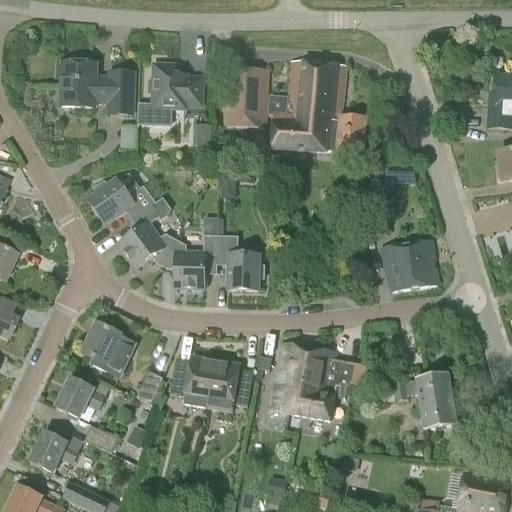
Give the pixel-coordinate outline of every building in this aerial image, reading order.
[(363,157),(366,120),(342,119),(346,69),(291,64),(289,105),(287,105),(287,99),(270,98),(269,114),(274,114),(270,152),(363,157)] [(132,118),(134,76),(110,75),(109,82),(95,82),(96,67),(62,66),(62,70),(58,72),(57,80),(61,82),(60,110),(94,111),(95,105),(109,105),(108,117),(132,118)] [(201,109),(202,82),(186,81),(186,78),(174,78),(174,70),(154,69),(154,84),(150,84),(149,95),(153,95),(153,111),(185,112),(185,109),(201,109)] [(223,131),(266,131),(268,73),(225,72),(223,131)] [(511,78),(499,78),(498,97),(491,96),(489,131),(511,131),(511,78)] [(193,128),(192,149),(211,150),(212,129),(193,128)] [(511,182),(511,152),(498,155),(503,184),(511,182)] [(220,201),(234,202),(234,179),(221,179),(220,201)] [(132,222),(155,206),(143,189),(129,199),(116,181),(108,187),(104,183),(94,190),(97,195),(87,202),(105,226),(125,212),(132,222)] [(369,235),(391,235),(390,197),(368,197),(369,235)] [(155,206),(132,222),(139,231),(119,246),(136,270),(152,259),(157,265),(162,268),(175,243),(176,242),(165,237),(159,241),(149,226),(158,219),(161,224),(168,219),(171,213),(162,201),(155,206)] [(176,242),(175,243),(162,268),(167,270),(175,271),(174,291),(204,291),(205,252),(217,252),(217,239),(204,238),(204,255),(185,255),(185,248),(176,242)] [(217,239),(217,252),(216,267),(229,267),(228,292),(258,293),(258,281),(264,281),(264,268),(259,268),(259,257),(237,256),(237,239),(217,239)] [(384,250),(392,293),(439,286),(431,243),(423,245),(390,249),(384,250)] [(0,283),(3,285),(17,257),(0,248),(0,283)] [(15,306),(0,298),(0,338),(7,342),(17,320),(10,316),(15,306)] [(119,380),(135,347),(120,340),(121,337),(96,325),(82,354),(95,361),(92,367),(119,380)] [(271,412),(292,416),(296,392),(316,396),(322,361),(314,360),(315,351),(283,346),(278,374),(271,412)] [(296,392),(292,416),(330,422),(334,400),(345,402),(348,387),(353,388),(357,365),(335,362),(336,355),(315,351),(314,360),(322,361),(316,396),(296,392)] [(208,410),(216,362),(192,358),(191,363),(177,361),(170,397),(184,399),(183,407),(207,411),(207,410),(208,410)] [(258,370),(270,372),(272,360),(260,358),(258,370)] [(216,362),(208,410),(232,414),(233,407),(247,409),(253,374),(239,371),(240,366),(216,362)] [(365,390),(369,368),(357,365),(353,388),(365,390)] [(150,407),(164,380),(149,373),(136,400),(150,407)] [(424,433),(457,427),(449,377),(416,382),(416,383),(391,388),(394,405),(407,403),(407,400),(418,398),(424,433)] [(80,421),(86,408),(99,414),(106,399),(94,393),(94,392),(70,380),(56,409),(80,421)] [(84,444),(111,456),(118,442),(91,429),(84,444)] [(54,475),(60,462),(73,468),(80,453),(68,447),(68,446),(44,434),(30,464),(54,475)] [(354,465),(343,462),(341,472),(352,474),(354,465)] [(503,511),(510,480),(465,471),(457,511),(503,511)] [(287,484),(270,480),(266,496),(284,500),(287,484)] [(106,511),(110,504),(70,485),(62,501),(84,511),(106,511)] [(63,511),(42,501),(42,500),(18,488),(6,511),(63,511)] [(420,511),(416,511),(414,511),(413,511),(438,511),(439,504),(422,502),(420,511)]
